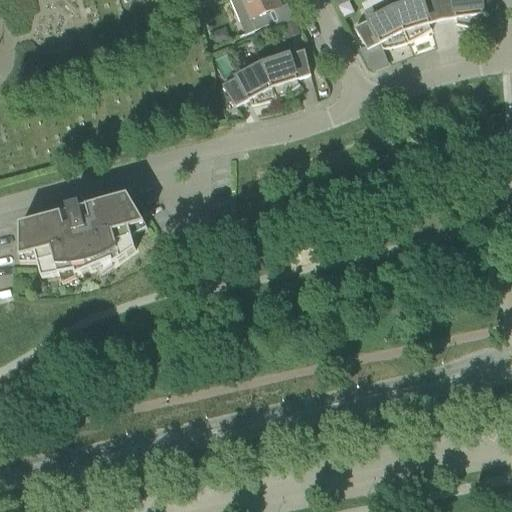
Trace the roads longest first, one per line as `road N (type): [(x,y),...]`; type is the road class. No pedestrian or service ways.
road 1 (secondary): [(0,480),(409,394)]
road 2 (residential): [(363,105),(0,208)]
road 3 (unclassified): [(267,511),(511,461)]
road 4 (residential): [(363,105),(508,66)]
